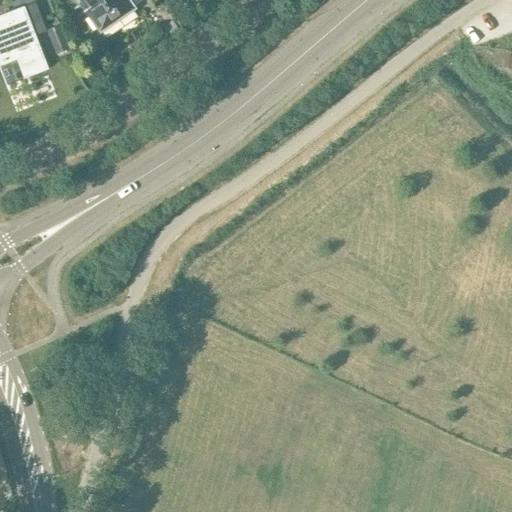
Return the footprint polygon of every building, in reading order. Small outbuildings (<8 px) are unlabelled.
[(133,8),(143,0),(76,0),(76,2),(81,8),(85,9),(100,33),(134,9),(133,8)] [(24,11),(0,19),(0,60),(1,64),(18,58),(26,77),(46,70),(34,38),(24,11)] [(59,29),(47,33),(55,56),(68,51),(59,29)] [(97,68),(83,77),(92,91),(106,82),(97,68)] [(330,236),(317,272),(377,294),(391,257),(379,253),(380,249),(384,250),(391,232),(361,221),(354,239),(358,240),(356,245),(330,236)]
